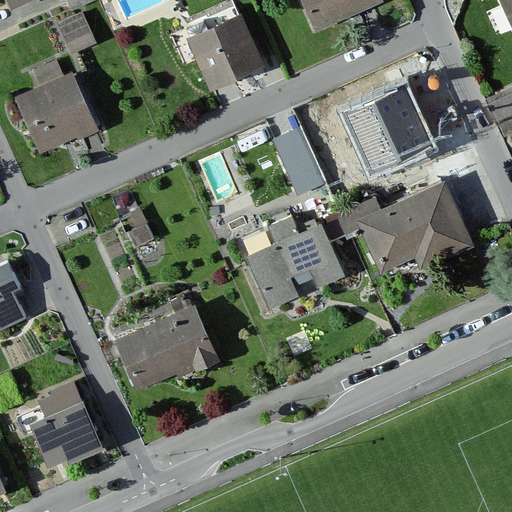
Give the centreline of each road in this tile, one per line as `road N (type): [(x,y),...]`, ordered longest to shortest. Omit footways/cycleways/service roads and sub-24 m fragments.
road 1 (residential): [(23,208),(435,22)]
road 2 (residential): [(149,489),(253,439),(277,438),(337,412),(511,326)]
road 3 (unclassified): [(149,489),(23,208)]
road 4 (residential): [(435,22),(511,195)]
